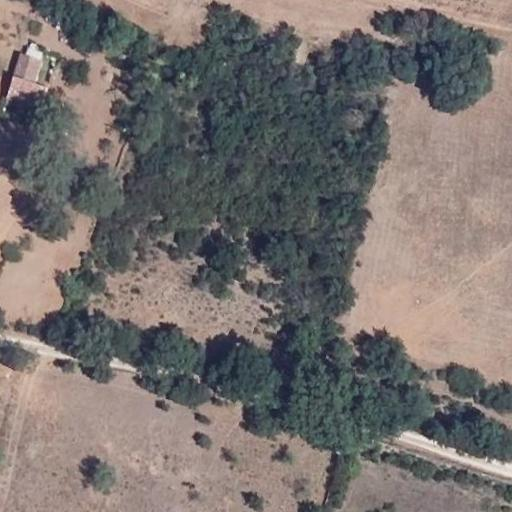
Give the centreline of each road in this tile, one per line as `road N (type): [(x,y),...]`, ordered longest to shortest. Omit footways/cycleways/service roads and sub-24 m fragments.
road 1 (track): [(0,336),(157,364),(511,469)]
road 2 (track): [(44,344),(2,511)]
